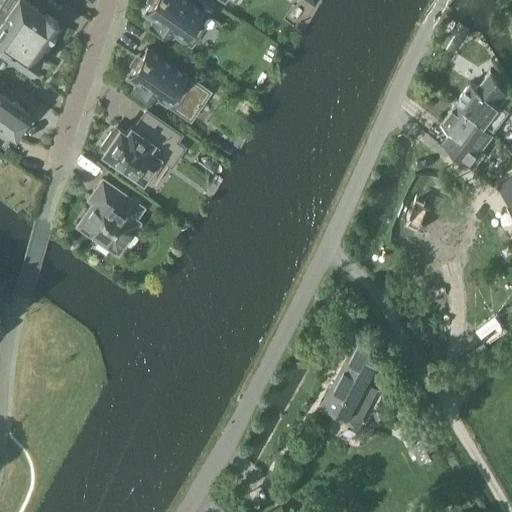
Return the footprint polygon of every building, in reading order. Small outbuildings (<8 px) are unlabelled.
[(15,0),(3,17),(43,44),(58,22),(24,0),(15,0)] [(187,0),(151,0),(144,11),(153,18),(152,19),(172,32),(173,31),(190,44),(203,25),(199,23),(206,13),(187,0)] [(43,44),(3,17),(0,14),(0,48),(29,69),(40,53),(38,52),(41,47),(43,44)] [(146,47),(127,75),(136,81),(135,83),(130,91),(149,104),(155,96),(156,95),(173,107),(190,118),(209,90),(146,47)] [(471,81),(456,101),(479,118),(488,127),(511,99),(506,89),(488,67),(475,84),(471,81)] [(0,122),(15,133),(20,127),(24,126),(27,123),(28,119),(28,115),(29,113),(0,93),(0,122)] [(479,118),(456,101),(441,120),(452,128),(442,141),(477,167),(486,155),(482,152),(484,151),(472,143),(478,135),(471,130),(479,118)] [(110,131),(100,146),(104,149),(102,151),(141,178),(157,156),(171,165),(184,145),(176,140),(180,133),(146,109),(133,127),(130,125),(125,132),(119,127),(114,134),(110,131)] [(0,142),(3,144),(11,133),(14,135),(15,133),(0,122),(0,142)] [(511,176),(497,186),(511,208),(511,176)] [(141,207),(102,180),(95,190),(96,191),(96,190),(100,193),(79,224),(116,250),(136,222),(132,219),(141,207)] [(450,214),(416,200),(411,211),(409,211),(407,214),(409,216),(407,221),(422,228),(418,237),(445,249),(458,219),(450,215),(450,214)] [(367,409),(377,389),(368,384),(381,360),(361,328),(322,404),(336,412),(334,416),(344,421),(346,417),(350,419),(358,404),(367,409)] [(404,392),(397,397),(400,402),(406,404),(409,401),(404,392)] [(343,492),(335,497),(341,507),(349,502),(343,492)]
